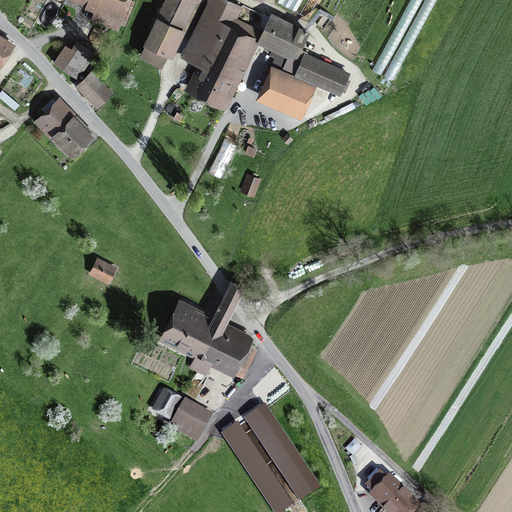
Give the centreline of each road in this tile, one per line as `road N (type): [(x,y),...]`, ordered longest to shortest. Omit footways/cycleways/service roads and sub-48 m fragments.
road 1 (tertiary): [(0,21),(131,160),(300,384),(356,511)]
road 2 (track): [(249,318),(376,256),(511,224)]
road 3 (track): [(442,511),(300,384)]
